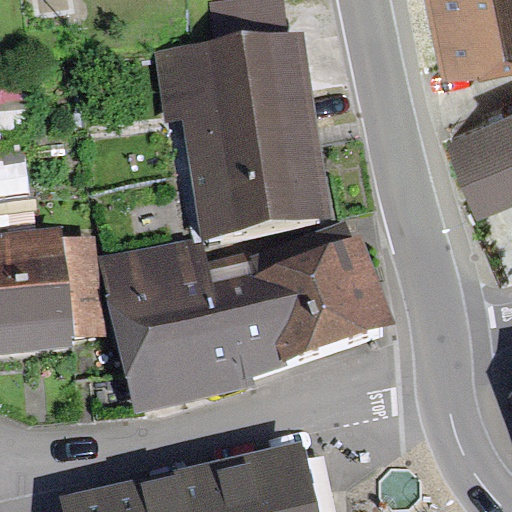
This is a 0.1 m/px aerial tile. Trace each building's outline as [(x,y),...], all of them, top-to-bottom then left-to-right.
[(511,0),(431,0),(445,56),(511,40),(511,0)] [(174,109),(198,242),(336,219),(322,142),(302,32),(153,58),(163,111),(174,109)] [(447,130),(478,201),(511,186),(511,101),(496,108),(447,130)] [(281,370),(396,333),(368,242),(354,247),(346,228),(255,262),(253,256),(208,268),(202,245),(97,268),(139,420),(245,397),(241,384),(282,373),(281,370)] [(0,360),(73,352),(72,341),(103,338),(93,243),(61,247),(60,238),(0,244),(0,360)] [(311,511),(297,451),(169,481),(176,511),(311,511)] [(176,511),(169,481),(44,511),(176,511)]
